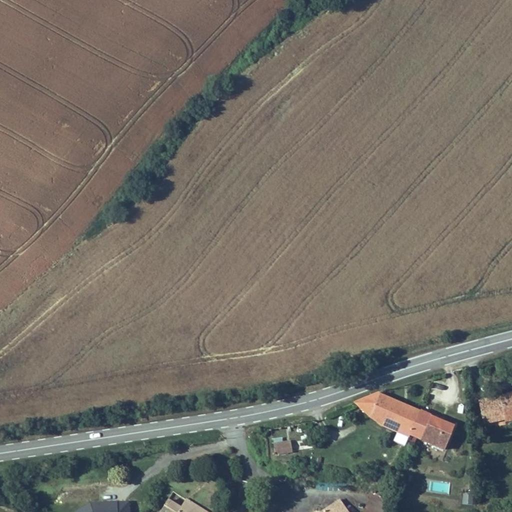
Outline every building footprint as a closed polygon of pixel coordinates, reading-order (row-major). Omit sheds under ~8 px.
[(511,392),(478,400),(483,425),(507,421),(507,418),(511,417),(511,392)] [(378,394),(353,403),(370,418),(370,421),(410,438),(420,411),(378,394)] [(444,453),(455,426),(420,411),(410,438),(444,453)] [(290,441),(273,444),(275,455),(292,452),(290,441)] [(462,494),(462,505),(473,504),(473,494),(462,494)] [(208,511),(186,498),(181,507),(189,511),(208,511)] [(189,511),(181,507),(168,499),(159,511),(189,511)] [(315,511),(348,511),(340,499),(320,511),(316,511),(315,511)] [(130,511),(130,502),(90,503),(76,511),(130,511)]
